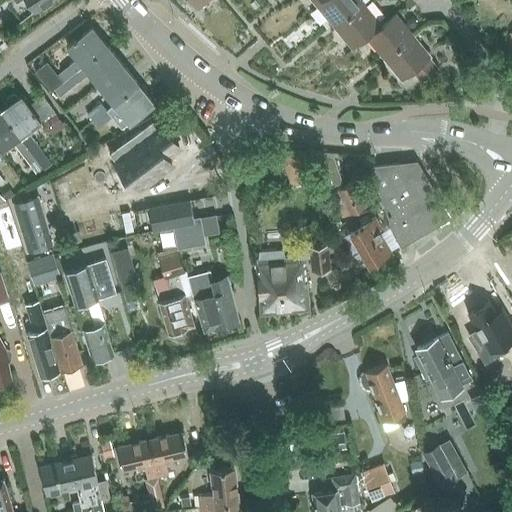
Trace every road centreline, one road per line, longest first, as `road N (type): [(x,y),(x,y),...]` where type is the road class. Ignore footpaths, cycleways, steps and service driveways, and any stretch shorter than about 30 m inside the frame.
road 1 (tertiary): [(257,360),(432,265),(505,194)]
road 2 (tertiary): [(373,134),(311,131),(256,110),(173,50),(123,0)]
road 3 (tertiary): [(0,429),(257,360)]
road 4 (tertiary): [(373,134),(467,150),(505,194)]
road 5 (residential): [(281,511),(257,360)]
road 6 (tertiary): [(511,149),(423,127),(373,134)]
road 7 (residential): [(0,73),(96,0)]
